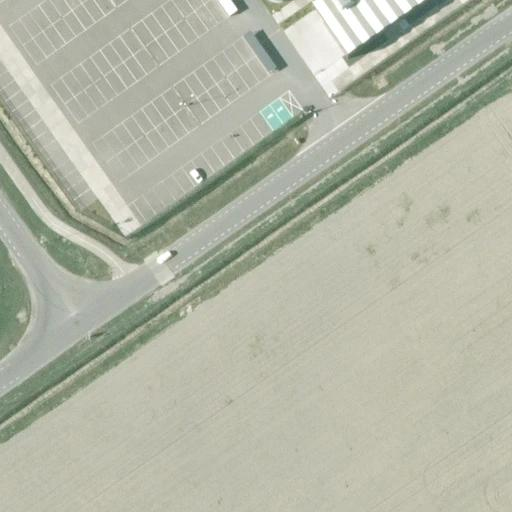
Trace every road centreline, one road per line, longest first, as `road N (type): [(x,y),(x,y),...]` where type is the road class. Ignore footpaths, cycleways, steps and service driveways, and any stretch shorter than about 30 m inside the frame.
road 1 (tertiary): [(511,28),(77,325)]
road 2 (tertiary): [(77,325),(0,216)]
